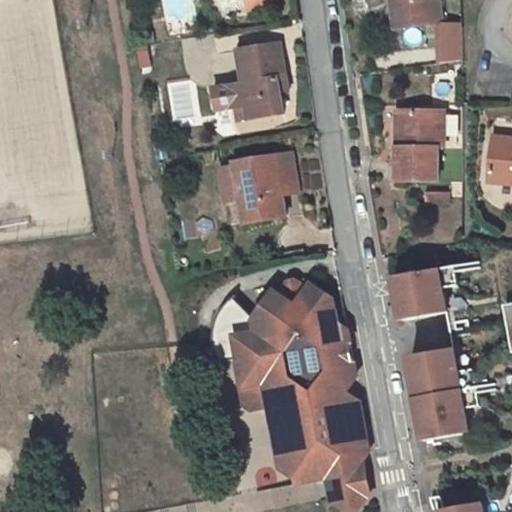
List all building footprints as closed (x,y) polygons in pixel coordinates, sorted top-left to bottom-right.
[(385,0),(378,0),(382,31),(389,30),(385,0)] [(385,0),(389,30),(423,26),(419,0),(385,0)] [(426,0),(419,0),(423,26),(430,25),(426,0)] [(430,25),(423,26),(426,64),(451,61),(451,22),(430,25)] [(243,114),(278,109),(274,88),(278,87),(276,74),(280,73),(275,39),(233,45),(238,78),(228,80),(208,83),(212,106),(231,103),(241,101),(243,114)] [(231,103),(233,116),(243,114),(241,101),(231,103)] [(392,146),(386,146),(386,179),(426,179),(426,145),(432,145),(432,112),(393,112),(392,146)] [(509,135),(492,134),(488,179),(511,181),(511,139),(508,140),(509,135)] [(276,180),(293,178),(289,149),(230,156),(236,194),(239,216),(280,211),(277,191),(276,180)] [(236,194),(230,156),(211,159),(216,197),(236,194)] [(293,178),(276,180),(277,191),(295,190),(293,178)] [(322,266),(332,264),(331,253),(321,254),(322,266)] [(399,271),(408,320),(453,311),(448,287),(463,285),(458,259),(399,271)] [(278,291),(299,294),(302,289),(286,278),(278,291)] [(299,294),(327,298),(307,283),(302,289),(299,294)] [(268,291),(263,300),(292,303),(276,294),(268,291)] [(276,294),(292,303),(299,294),(278,291),(276,294)] [(299,294),(292,303),(336,308),(336,303),(327,298),(299,294)] [(335,318),(336,308),(292,303),(263,300),(250,320),(251,336),(233,340),(237,362),(243,385),(234,387),(238,411),(246,418),(270,413),(280,462),(294,470),(297,480),(332,473),(331,464),(340,462),(345,469),(364,466),(371,456),(358,396),(344,385),(353,370),(347,325),(335,318)] [(251,336),(250,320),(225,305),(219,311),(216,317),(213,323),(211,329),(210,336),(209,343),(210,350),(211,356),(213,362),(215,368),(230,364),(237,362),(233,340),(251,336)] [(511,353),(511,305),(503,307),(511,353)] [(454,350),(410,358),(427,445),(473,437),(468,410),(482,408),(476,372),(458,375),(454,350)] [(237,362),(230,364),(234,387),(243,385),(237,362)] [(340,462),(331,464),(332,473),(338,500),(350,511),(358,511),(371,493),(364,466),(345,469),(340,462)] [(486,511),(485,502),(440,510),(440,511),(486,511)]
